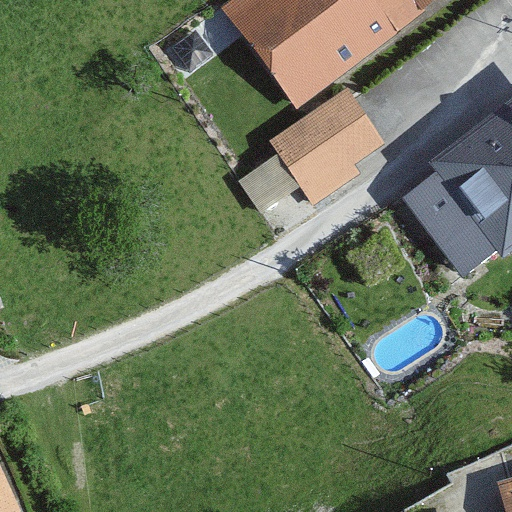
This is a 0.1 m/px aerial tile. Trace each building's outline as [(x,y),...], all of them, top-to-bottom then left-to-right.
[(253,0),(225,22),(293,112),(442,0),(253,0)] [(314,207),(383,154),(338,95),(268,148),(314,207)] [(511,262),(511,111),(429,173),(501,271),(511,262)] [(21,511),(0,462),(0,511),(21,511)] [(511,511),(511,491),(498,494),(502,511),(511,511)]
